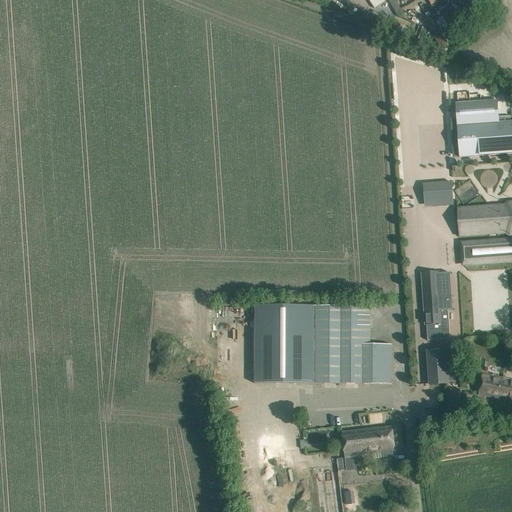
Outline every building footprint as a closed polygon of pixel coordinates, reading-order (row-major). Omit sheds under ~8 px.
[(345,0),(328,0),(330,1),(343,10),(345,6),(345,0)] [(386,0),(345,0),(345,6),(343,10),(359,17),(386,0)] [(459,21),(451,6),(450,4),(439,10),(440,12),(447,27),(459,21)] [(498,101),(456,104),(460,158),(511,154),(511,122),(499,123),(499,117),(498,101)] [(420,128),(421,169),(453,167),(452,126),(420,128)] [(437,185),(423,185),(425,204),(433,203),(433,206),(453,205),(452,183),(437,184),(437,185)] [(401,187),(402,207),(413,206),(412,186),(401,187)] [(511,202),(457,206),(459,237),(511,234),(511,202)] [(461,265),(511,262),(511,238),(460,241),(461,265)] [(450,272),(422,274),(425,322),(426,322),(427,339),(450,338),(449,321),(448,310),(453,309),(450,272)] [(370,307),(252,307),(252,384),(392,385),(392,345),(370,345),(370,307)] [(447,367),(446,351),(427,352),(430,384),(456,382),(455,366),(447,367)] [(503,378),(483,374),(478,395),(490,397),(490,395),(495,396),(495,398),(499,399),(503,378)] [(511,380),(503,378),(499,399),(511,401),(511,380)] [(448,390),(447,411),(460,412),(461,390),(448,390)] [(361,425),(370,423),(368,414),(360,415),(361,425)] [(469,426),(466,440),(490,443),(493,429),(469,426)] [(392,427),(341,433),(344,457),(382,453),(383,458),(392,456),(392,452),(395,452),(392,427)] [(319,511),(343,511),(339,470),(315,472),(319,511)]
